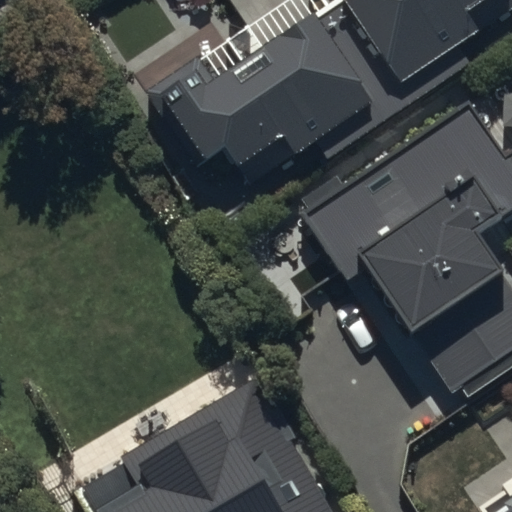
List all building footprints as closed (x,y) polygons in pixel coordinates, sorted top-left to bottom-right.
[(359,0),(403,62),(492,0),(359,0)] [(370,88),(310,2),(219,66),(196,32),(140,72),(200,157),(224,140),(236,156),(280,125),(293,143),(370,88)] [(466,98),(297,213),(347,285),(365,273),(450,396),(511,353),(511,289),(473,232),(511,205),(511,153),(507,157),(466,98)] [(140,487),(96,511),(334,511),(257,379),(123,457),(140,487)] [(511,511),(511,481),(501,490),(506,497),(484,511),(511,511)]
